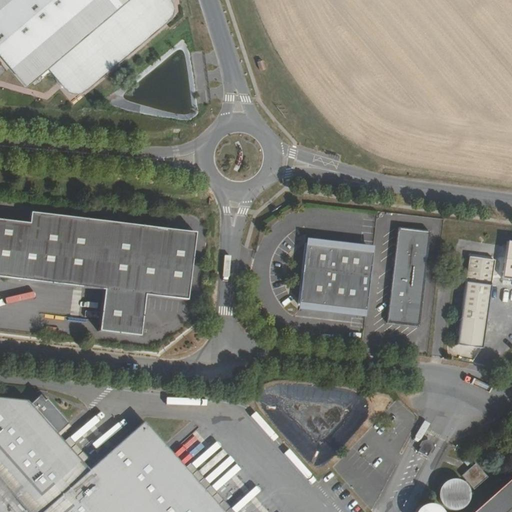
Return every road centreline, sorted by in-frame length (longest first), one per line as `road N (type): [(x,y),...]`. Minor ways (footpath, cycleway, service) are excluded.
road 1 (residential): [(511,410),(447,375),(251,348),(234,336)]
road 2 (unclassified): [(234,336),(213,359),(184,367),(0,345)]
road 3 (tertiary): [(511,205),(325,169)]
road 4 (tertiary): [(153,158),(0,145)]
road 5 (unknown): [(350,327),(299,322),(268,307),(257,290),(258,257)]
road 6 (unknown): [(258,257),(290,221),(368,220)]
